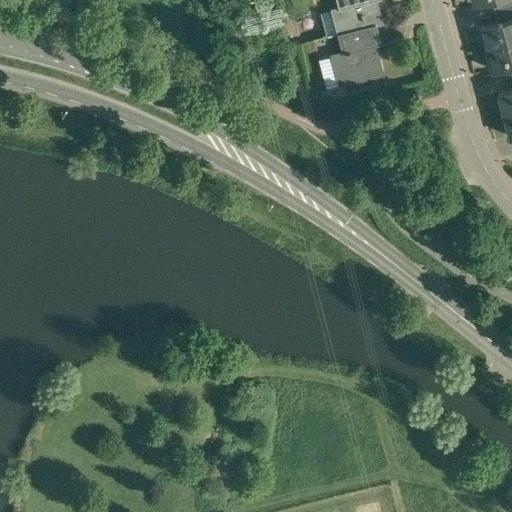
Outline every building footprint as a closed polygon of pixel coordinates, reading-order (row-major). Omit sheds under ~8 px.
[(333,10),(339,34),(376,24),(376,25),(382,23),(376,1),(378,0),(336,0),(338,8),(333,10)] [(511,0),(473,0),(475,3),(488,0),(492,0),(495,10),(511,5),(511,0)] [(498,22),(481,27),(486,48),(511,41),(511,5),(495,10),(498,22)] [(376,24),(339,34),(337,34),(342,53),(332,55),(340,85),(382,74),(375,45),(381,44),(376,25),(376,24)] [(511,41),(486,48),(492,70),(510,66),(511,74),(511,41)] [(511,89),(498,94),(504,115),(511,112),(511,89)]
